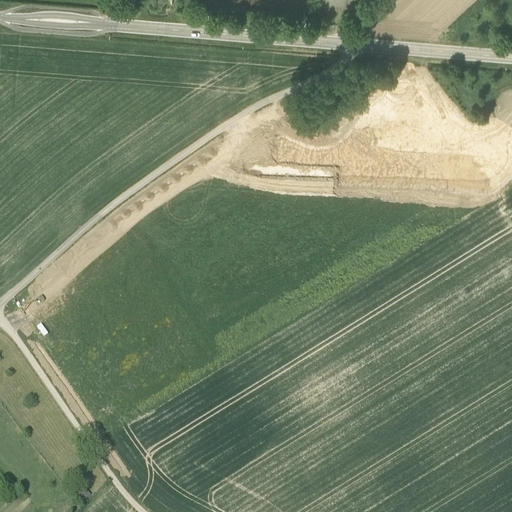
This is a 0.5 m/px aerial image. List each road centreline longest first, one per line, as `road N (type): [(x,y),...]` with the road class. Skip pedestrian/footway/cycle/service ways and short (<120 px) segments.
road 1 (unclassified): [(352,44),(326,75),(254,107),(112,205),(0,305)]
road 2 (tertiary): [(352,44),(91,23)]
road 3 (track): [(0,313),(142,511)]
road 4 (tertiary): [(511,57),(352,44)]
